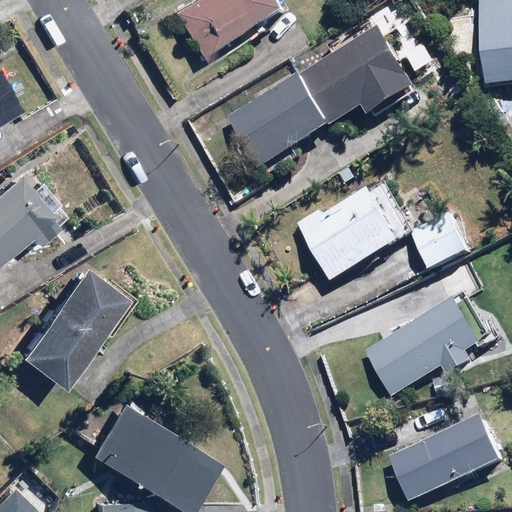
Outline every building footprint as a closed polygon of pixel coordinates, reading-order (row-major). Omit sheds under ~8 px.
[(290,0),(189,0),(175,9),(209,64),(296,10),(290,0)] [(511,82),(511,1),(491,4),(501,83),(511,82)] [(394,27),(239,110),(268,163),(375,106),(379,113),(426,87),(394,27)] [(0,121),(22,107),(0,71),(0,121)] [(60,225),(21,173),(0,188),(0,256),(34,232),(40,240),(60,225)] [(415,243),(382,181),(305,222),(338,284),(415,243)] [(459,213),(419,233),(437,269),(477,249),(459,213)] [(127,295),(84,266),(25,357),(69,385),(127,295)] [(467,297),(373,349),(400,397),(458,364),(462,372),(486,359),(482,351),(494,344),(467,297)] [(124,400),(91,452),(187,511),(220,461),(124,400)] [(511,446),(495,410),(398,457),(419,502),(511,456),(511,446)] [(48,511),(24,483),(8,496),(0,502),(0,511),(48,511)] [(150,511),(150,502),(99,501),(98,511),(150,511)]
